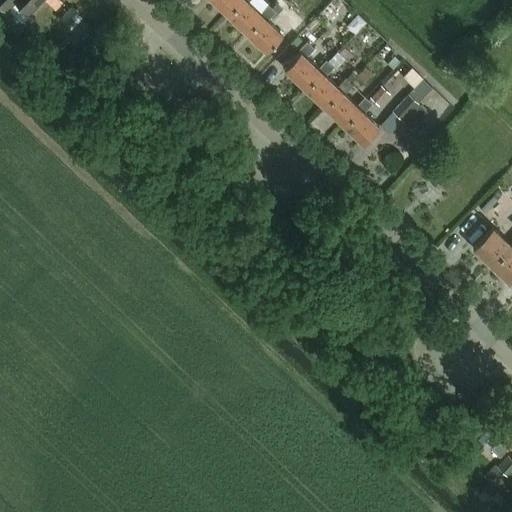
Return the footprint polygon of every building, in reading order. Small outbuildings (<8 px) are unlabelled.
[(15,0),(29,13),(41,0),(0,0),(0,6),(5,11),(15,0)] [(212,0),(226,12),(237,0),(212,0)] [(237,0),(226,12),(245,31),(261,14),(248,1),(249,0),(237,0)] [(286,0),(275,0),(261,14),(245,31),(265,50),(281,33),(267,19),(276,10),(278,12),(288,2),(286,0)] [(298,51),(283,66),(302,85),(318,68),(304,55),(312,46),(305,40),(297,50),(298,51)] [(71,60),(65,44),(49,50),(56,66),(71,60)] [(327,59),(318,68),(302,85),(322,104),(338,87),(325,75),(342,58),(336,53),(328,61),(327,59)] [(347,78),(338,87),(322,104),(342,123),(358,106),(344,93),(353,84),(347,78)] [(378,105),(389,93),(381,85),(370,97),(378,105)] [(412,128),(429,112),(408,92),(392,109),(412,128)] [(366,97),(358,106),(342,123),(361,142),(377,125),(364,112),(372,103),(366,97)] [(492,227),(472,247),(490,264),(510,244),(492,227)] [(511,241),(510,244),(490,264),(507,281),(511,275),(511,241)] [(511,422),(499,436),(511,448),(511,422)] [(505,453),(495,464),(500,469),(510,458),(505,453)] [(511,466),(511,459),(510,458),(500,469),(505,474),(511,466)]
